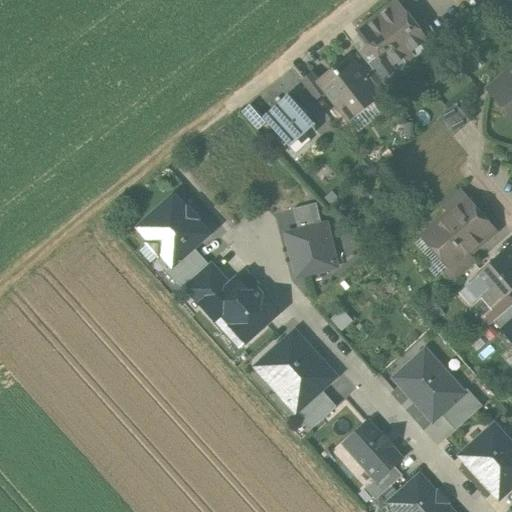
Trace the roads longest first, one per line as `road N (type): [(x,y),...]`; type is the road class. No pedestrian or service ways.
road 1 (residential): [(479,511),(280,290),(251,229)]
road 2 (track): [(169,158),(0,291)]
road 3 (residential): [(234,107),(369,0)]
